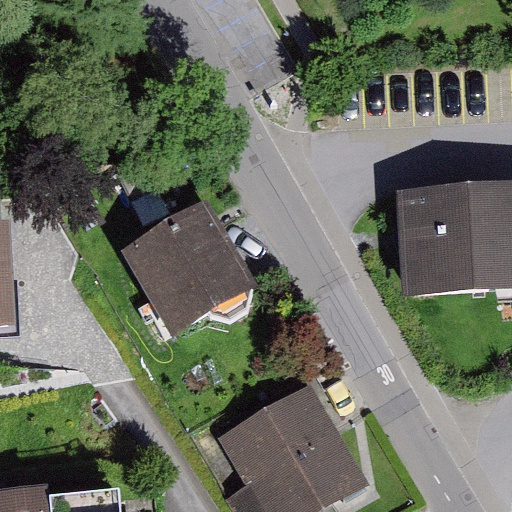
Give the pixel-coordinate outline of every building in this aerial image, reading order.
[(171,145),(119,174),(135,203),(187,174),(171,145)] [(511,188),(401,193),(405,295),(511,290),(511,188)] [(206,202),(123,250),(174,337),(211,312),(232,320),(250,309),(251,292),(257,289),(206,202)] [(0,231),(0,328),(18,327),(12,231),(1,231),(0,231)] [(309,387),(221,441),(250,489),(227,503),(232,511),(325,511),(369,485),(309,387)] [(122,511),(120,484),(0,494),(0,511),(122,511)]
